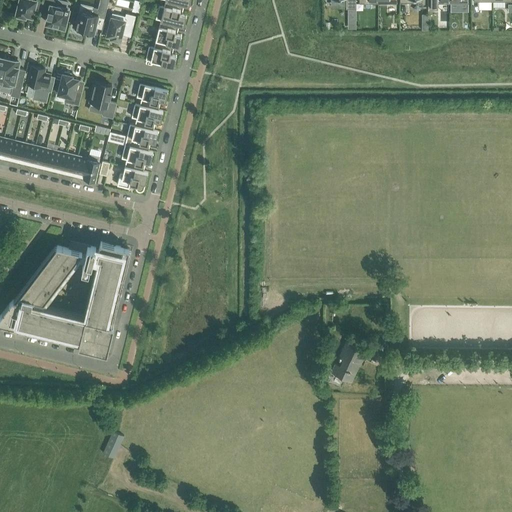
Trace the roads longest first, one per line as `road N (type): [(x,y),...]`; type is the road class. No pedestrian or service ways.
road 1 (unclassified): [(411,511),(395,428),(401,386),(415,372),(511,373)]
road 2 (residential): [(0,33),(184,78)]
road 3 (residential): [(153,209),(0,172)]
road 4 (residential): [(0,201),(146,237)]
road 5 (residential): [(153,209),(184,78)]
road 6 (residential): [(112,366),(146,237)]
